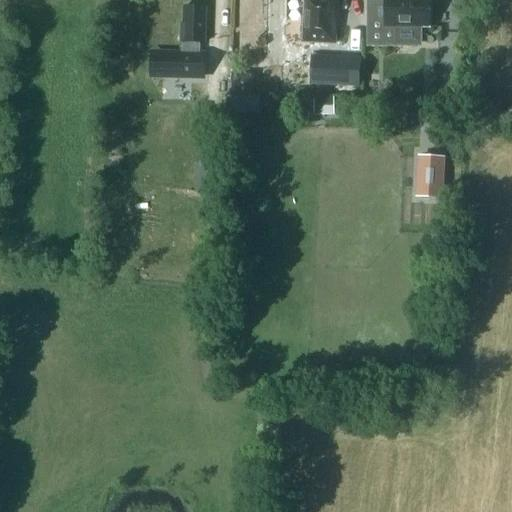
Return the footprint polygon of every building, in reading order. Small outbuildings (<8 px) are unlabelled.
[(305,0),(303,41),(335,43),(337,0),(305,0)] [(367,18),(367,46),(395,47),(413,47),(421,38),(421,27),(429,27),(429,0),(385,0),(385,19),(367,18)] [(153,73),(153,75),(203,76),(204,55),(198,55),(199,42),(205,43),(206,7),(184,7),(184,24),(181,24),(181,42),(182,42),(181,54),(153,53),(153,55),(154,55),(154,73),(153,73)] [(312,57),(311,85),(359,87),(360,59),(312,57)] [(254,93),(253,73),(228,74),(230,114),(262,112),(261,92),(254,93)] [(333,115),(333,98),(315,98),(315,115),(333,115)] [(421,156),(419,197),(440,198),(442,158),(421,156)]
